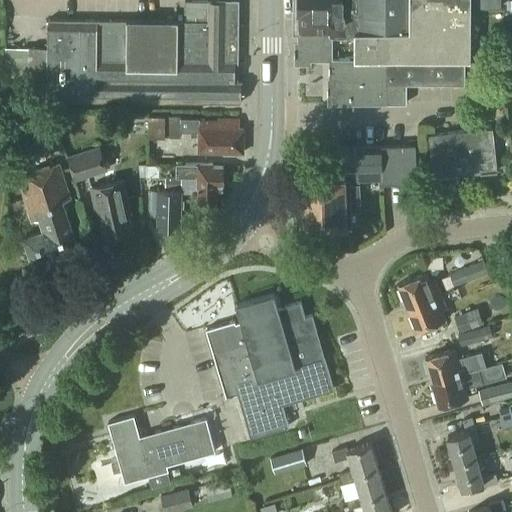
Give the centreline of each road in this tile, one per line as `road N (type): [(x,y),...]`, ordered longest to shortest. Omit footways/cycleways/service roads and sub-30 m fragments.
road 1 (residential): [(428,511),(354,268)]
road 2 (secondary): [(47,382),(75,345),(217,248),(240,223)]
road 3 (secondary): [(240,223),(262,179),(270,131),(271,0)]
road 4 (residential): [(354,268),(402,239),(511,223)]
road 5 (secondary): [(24,511),(30,422),(47,382)]
road 6 (residential): [(354,268),(306,263),(240,223)]
